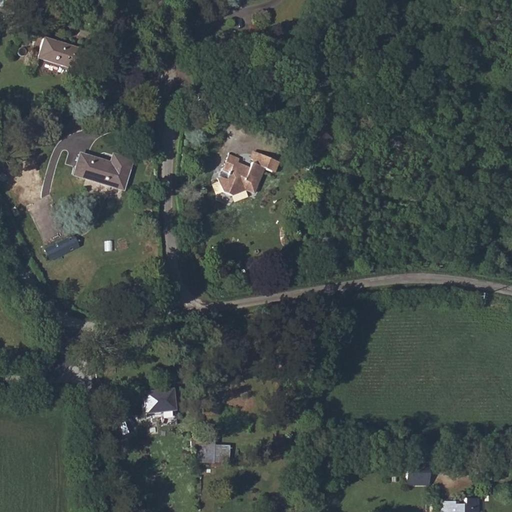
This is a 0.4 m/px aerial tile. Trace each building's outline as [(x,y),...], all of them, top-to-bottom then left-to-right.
[(43,41),(36,60),(78,76),(84,57),(43,41)] [(326,120),(320,127),(333,137),(339,130),(326,120)] [(328,135),(313,127),(301,148),(316,156),(328,135)] [(228,154),(221,172),(229,176),(228,182),(245,189),(250,180),(254,181),(261,165),(250,161),(247,169),(237,165),(240,159),(228,154)] [(79,156),(73,174),(120,193),(131,161),(122,158),(117,170),(79,156)] [(68,231),(48,241),(54,253),(74,243),(68,231)] [(48,241),(40,245),(46,257),(54,253),(48,241)] [(176,391),(147,396),(151,416),(179,411),(176,391)] [(197,434),(197,460),(228,461),(229,444),(214,443),(214,434),(197,434)] [(415,484),(415,464),(404,463),(404,484),(415,484)] [(424,464),(415,464),(415,484),(424,484),(424,464)] [(453,501),(440,501),(439,511),(474,511),(474,498),(462,498),(462,504),(453,504),(453,501)]
